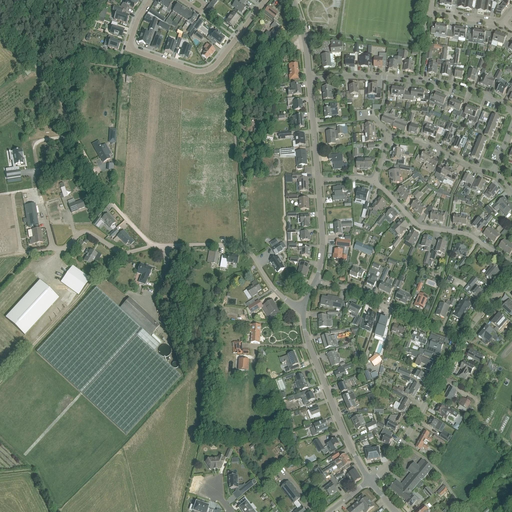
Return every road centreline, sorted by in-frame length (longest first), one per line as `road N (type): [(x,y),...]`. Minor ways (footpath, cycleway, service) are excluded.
road 1 (unclassified): [(303,310),(238,246),(155,245),(123,253),(81,232),(65,248),(47,249)]
road 2 (track): [(40,71),(105,63),(215,91),(278,52),(306,47)]
road 3 (residential): [(265,0),(202,71),(130,46),(150,0)]
road 4 (track): [(155,245),(108,197),(40,71)]
road 5 (residential): [(511,112),(453,85),(309,78)]
road 6 (tertiary): [(369,480),(334,410),(303,310)]
road 7 (unknown): [(123,253),(0,385)]
road 8 (tertiary): [(369,480),(391,462),(462,337)]
road 9 (residential): [(511,264),(468,234),(416,225),(373,183)]
road 10 (residential): [(462,337),(315,281)]
